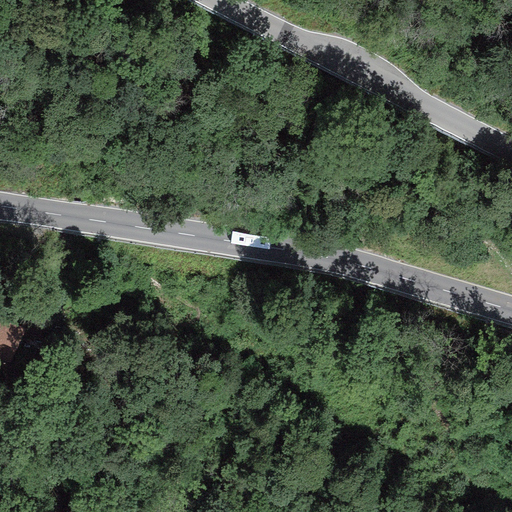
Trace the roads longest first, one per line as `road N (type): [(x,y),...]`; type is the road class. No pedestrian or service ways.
road 1 (tertiary): [(511,311),(331,260),(0,207)]
road 2 (unclassified): [(225,0),(511,151)]
